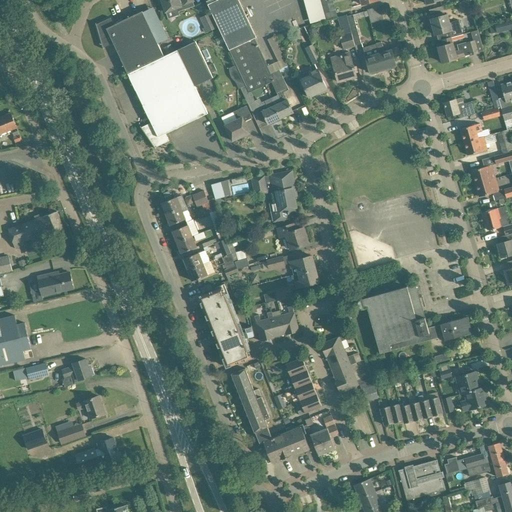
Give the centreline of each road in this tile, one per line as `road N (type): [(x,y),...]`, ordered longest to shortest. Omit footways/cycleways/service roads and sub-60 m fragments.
road 1 (unclassified): [(178,511),(126,347),(0,40)]
road 2 (primary): [(186,445),(0,0)]
road 3 (residential): [(271,503),(251,481),(136,197),(138,176)]
road 4 (residential): [(355,467),(313,347),(315,316),(342,286),(303,144)]
road 5 (residential): [(511,412),(424,89)]
road 6 (residential): [(138,176),(198,171),(303,144)]
road 7 (residential): [(355,467),(511,421)]
road 8 (unclassified): [(138,176),(112,96),(73,50)]
road 9 (residential): [(303,144),(360,108),(424,89)]
